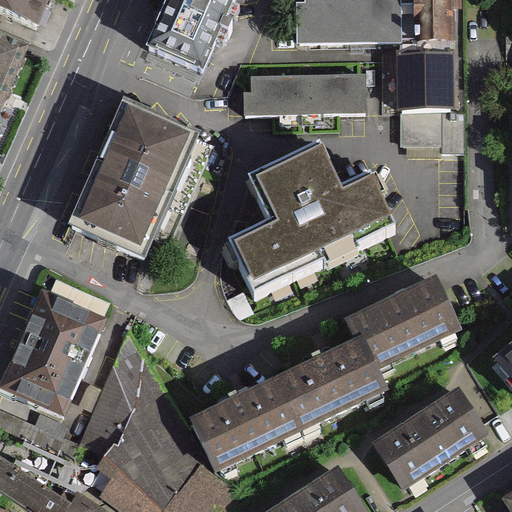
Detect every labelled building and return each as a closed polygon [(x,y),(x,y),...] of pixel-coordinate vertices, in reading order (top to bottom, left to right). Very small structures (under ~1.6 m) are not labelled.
[(55,0),(0,0),(0,12),(42,30),(55,0)] [(244,0),(176,0),(156,49),(213,73),(244,0)] [(407,48),(407,0),(302,0),(302,48),(407,48)] [(462,50),(461,0),(423,0),(423,50),(462,50)] [(0,123),(32,49),(0,35),(0,123)] [(463,56),(402,55),(401,109),(462,110),(463,56)] [(247,74),(247,119),(377,117),(376,72),(247,74)] [(196,147),(125,116),(74,230),(145,261),(196,147)] [(273,232),(233,251),(257,301),(323,269),(326,274),(359,258),(356,252),(396,233),(373,185),(344,198),(322,154),(252,188),(273,232)] [(444,281),(353,325),(363,347),(375,371),(466,327),(444,281)] [(116,324),(46,294),(3,394),(73,424),(116,324)] [(363,347),(197,427),(222,480),(389,400),(375,371),(363,347)] [(511,358),(502,367),(511,379),(511,358)] [(462,390),(376,447),(407,493),(493,436),(462,390)] [(0,491),(31,511),(106,511),(77,493),(71,502),(0,455),(0,491)] [(369,511),(343,470),(276,511),(369,511)]
